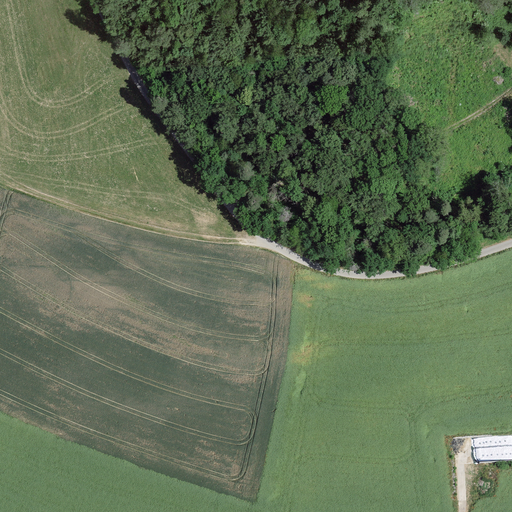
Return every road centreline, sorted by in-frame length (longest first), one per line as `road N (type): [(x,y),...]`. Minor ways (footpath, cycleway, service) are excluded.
road 1 (unclassified): [(98,0),(163,118),(222,197),(271,243),(330,269),(371,275),(511,242)]
road 2 (track): [(207,0),(265,78),(391,200),(422,207),(511,191)]
